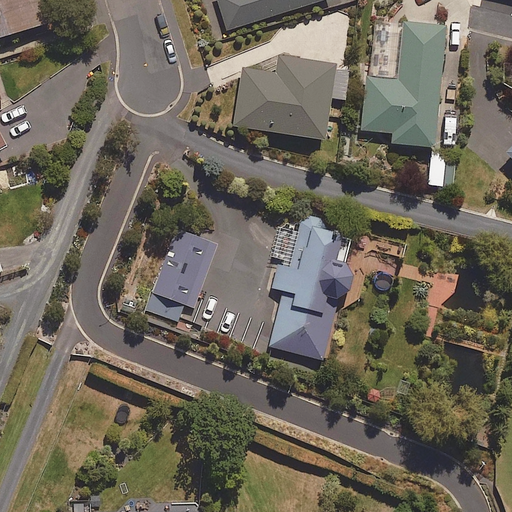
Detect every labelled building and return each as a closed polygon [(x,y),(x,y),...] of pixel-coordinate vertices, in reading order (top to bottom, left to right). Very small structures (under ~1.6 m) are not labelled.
[(0,0),(0,33),(54,14),(48,0),(0,0)] [(205,0),(215,31),(319,0),(205,0)] [(430,147),(442,25),(369,18),(364,76),(358,129),(389,132),(388,143),(430,147)] [(319,138),(330,63),(273,55),(270,72),(238,67),(230,125),(319,138)] [(0,148),(9,144),(0,125),(0,148)] [(511,142),(503,152),(511,161),(511,142)] [(451,188),(454,156),(429,153),(425,185),(451,188)] [(324,358),(341,292),(344,291),(347,290),(350,288),(352,286),(354,284),(356,281),(357,278),(357,275),(357,272),(357,269),(356,266),(354,263),(352,261),(349,259),(347,257),(353,234),(302,221),(291,264),(279,261),(273,285),(284,288),(270,343),(324,358)] [(195,306),(219,241),(176,226),(146,309),(178,321),(184,303),(195,306)]
